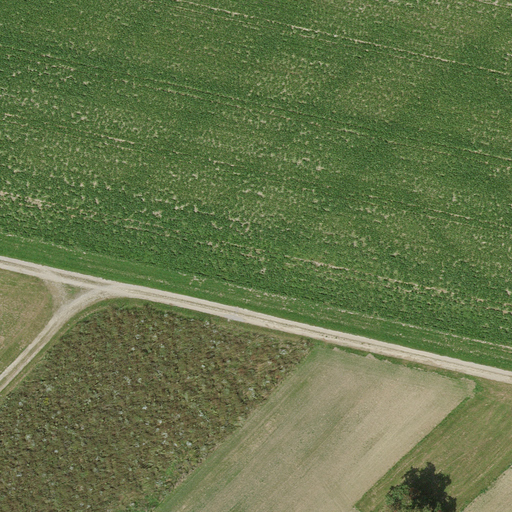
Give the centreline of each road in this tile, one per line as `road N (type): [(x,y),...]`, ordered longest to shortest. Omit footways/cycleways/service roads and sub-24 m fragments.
road 1 (track): [(0,265),(511,377)]
road 2 (track): [(0,390),(102,288)]
